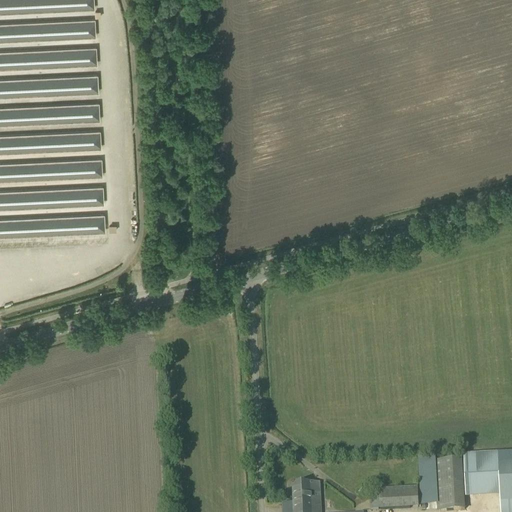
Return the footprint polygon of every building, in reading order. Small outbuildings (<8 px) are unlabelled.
[(0,0),(0,12),(93,8),(92,0),(0,0)] [(91,22),(0,25),(0,39),(95,35),(94,21),(91,21),(91,22)] [(92,50),(0,53),(0,67),(96,63),(95,49),(92,49),(92,50)] [(93,77),(0,81),(0,95),(97,91),(97,76),(93,77)] [(95,105),(0,109),(0,123),(99,119),(98,104),(95,105)] [(96,133),(0,137),(0,151),(100,147),(99,132),(96,132),(96,133)] [(97,161),(0,165),(0,179),(101,175),(101,160),(97,160),(97,161)] [(124,181),(124,197),(134,198),(134,181),(124,181)] [(99,189),(0,193),(0,207),(103,203),(102,188),(99,188),(99,189)] [(100,217),(0,221),(0,235),(41,234),(104,231),(103,216),(100,216),(100,217)] [(511,511),(511,456),(498,457),(500,499),(500,511),(511,511)] [(500,499),(498,457),(466,458),(467,500),(500,499)] [(437,506),(437,511),(464,511),(462,459),(435,460),(437,506)] [(419,461),(421,507),(437,506),(435,460),(419,461)] [(294,503),(293,503),(293,505),(293,511),(320,511),(321,508),(320,484),(310,484),(293,485),(294,503)] [(377,490),(378,510),(418,508),(417,488),(377,490)] [(341,507),(340,499),(332,500),(332,507),(341,507)]
